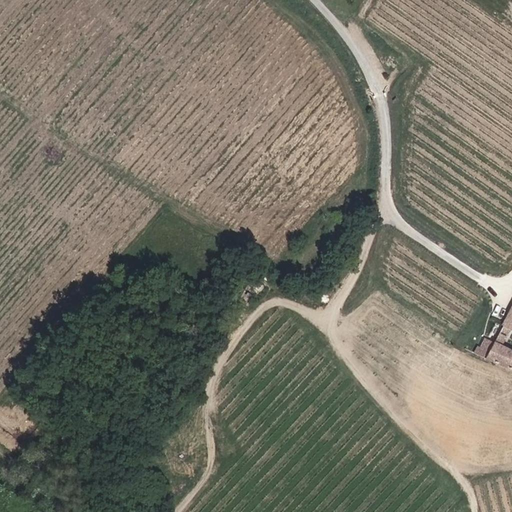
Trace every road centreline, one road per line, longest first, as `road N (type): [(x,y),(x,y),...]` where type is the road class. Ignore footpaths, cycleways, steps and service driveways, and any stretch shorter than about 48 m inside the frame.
road 1 (track): [(511,406),(412,360),(371,272),(371,245),(388,205)]
road 2 (unclassified): [(316,0),(370,70),(385,118),(388,205)]
road 3 (track): [(477,511),(421,398),(412,360)]
road 4 (unknown): [(382,219),(495,299),(511,283)]
